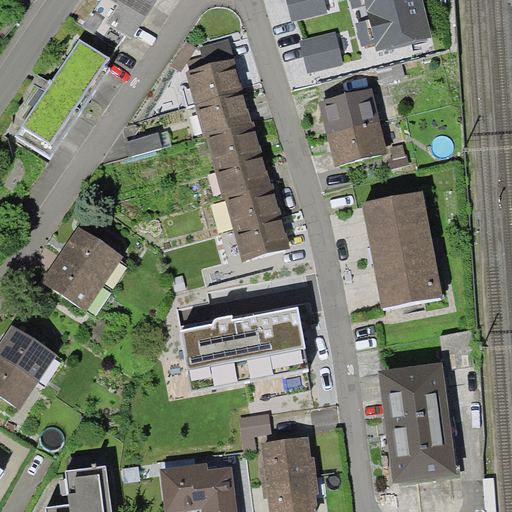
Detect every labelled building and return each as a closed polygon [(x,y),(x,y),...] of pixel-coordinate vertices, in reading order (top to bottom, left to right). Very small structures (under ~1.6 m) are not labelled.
[(132,38),(146,16),(121,0),(111,0),(118,5),(107,22),(132,38)] [(157,0),(121,0),(146,16),(157,0)] [(324,0),(286,0),(292,21),(327,13),(324,0)] [(364,0),(349,0),(352,8),(365,5),(364,0)] [(364,0),(365,5),(367,11),(412,0),(364,0)] [(423,0),(412,0),(367,11),(369,19),(372,32),(375,43),(376,51),(432,37),(423,0)] [(372,32),(369,19),(355,23),(361,46),(375,43),(372,32)] [(336,32),(300,41),(308,73),(344,64),(336,32)] [(110,57),(80,39),(48,86),(15,136),(50,159),(110,68),(105,65),(110,57)] [(187,61),(190,70),(234,58),(229,39),(199,47),(202,57),(187,61)] [(186,71),(195,105),(244,92),(239,74),(234,58),(190,70),(186,71)] [(325,127),(327,135),(380,121),(372,88),(318,102),(325,127)] [(204,138),(206,138),(253,125),(247,104),(244,92),(195,105),(204,138)] [(380,121),(327,135),(330,147),(335,167),(389,153),(380,121)] [(206,138),(215,170),(263,157),(260,146),(255,124),(253,125),(206,138)] [(158,132),(124,142),(129,157),(162,147),(158,132)] [(403,144),(391,147),(393,158),(389,159),(391,170),(410,165),(407,154),(405,154),(403,144)] [(223,198),(225,198),(271,185),(267,170),(263,157),(215,170),(223,198)] [(225,198),(235,232),(283,218),(281,211),(273,184),(271,185),(225,198)] [(443,296),(423,191),(361,203),(372,257),(382,308),(443,296)] [(283,218),(235,232),(243,261),(291,248),(285,227),(283,218)] [(124,256),(79,226),(66,245),(60,254),(105,284),(124,256)] [(87,312),(105,284),(60,254),(53,264),(42,282),(87,312)] [(305,348),(298,306),(233,319),(232,315),(218,318),(216,319),(214,320),(213,321),(213,324),(181,330),(192,391),(308,369),(304,349),(305,348)] [(57,354),(12,325),(0,343),(0,355),(39,382),(57,354)] [(0,396),(20,410),(39,382),(0,355),(0,396)] [(442,363),(378,371),(386,428),(393,483),(457,475),(442,363)] [(269,414),(239,418),(245,452),(256,450),(254,436),(272,434),(269,414)] [(308,436),(260,443),(264,467),(259,467),(261,483),(316,475),(314,457),(311,458),(308,436)] [(208,462),(160,468),(165,511),(174,511),(202,509),(202,511),(237,511),(232,466),(208,469),(208,462)] [(111,511),(106,466),(66,471),(69,504),(45,506),(45,511),(111,511)] [(138,466),(123,469),(125,483),(141,481),(138,466)] [(319,494),(316,475),(261,483),(263,498),(267,498),(269,511),(318,511),(316,494),(319,494)]
